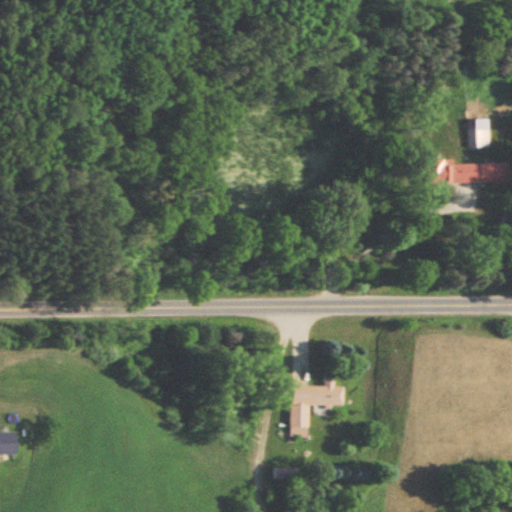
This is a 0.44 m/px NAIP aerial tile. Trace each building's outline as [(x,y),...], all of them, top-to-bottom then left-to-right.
[(486,120),(466,120),(466,148),(486,148),(486,120)] [(423,184),(505,184),(505,162),(423,162),(423,184)] [(511,215),(502,211),(496,228),(511,234),(511,215)] [(288,438),(307,438),(308,405),(343,406),(343,388),(333,388),(333,383),(324,383),(323,387),(290,386),(288,438)] [(0,455),(15,455),(15,433),(0,432),(0,455)]
